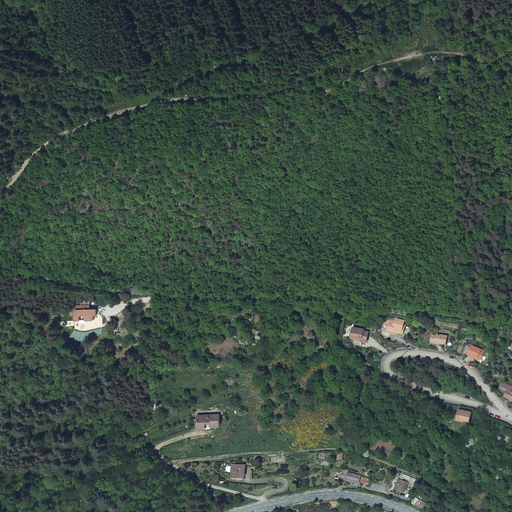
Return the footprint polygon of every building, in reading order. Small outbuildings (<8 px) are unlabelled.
[(85,319),(94,319),(94,314),(99,314),(97,309),(89,309),(86,309),(86,305),(89,305),(89,301),(80,301),(80,305),(76,305),(76,311),(75,311),(75,320),(80,320),(85,319)] [(395,323),(389,321),(389,324),(384,323),(382,330),(397,334),(398,332),(403,334),(404,329),(403,328),(404,324),(405,321),(396,319),(395,321),(395,323)] [(364,330),(353,327),(351,337),(362,339),(362,341),(367,342),(369,332),(364,331),(364,330)] [(437,336),(432,335),(431,342),(446,344),(447,336),(437,334),(437,336)] [(468,355),(478,359),(479,357),(482,358),(485,351),(471,345),(468,355)] [(505,397),(511,400),(511,401),(511,386),(504,383),(502,389),(507,391),(505,397)] [(220,409),(193,410),(194,422),(197,422),(197,415),(219,414),(223,414),(220,409)] [(472,413),(458,410),(455,422),(469,425),(472,413)] [(205,429),(211,429),(211,426),(220,426),(219,414),(197,415),(197,422),(198,428),(205,428),(205,429)] [(244,465),(232,465),(232,466),(231,471),(231,476),(244,476),(244,465)] [(362,476),(354,475),(355,473),(352,473),(352,472),(343,470),(342,475),(347,476),(346,479),(350,480),(359,482),(360,481),(368,483),(369,479),(362,476)] [(407,482),(399,480),(396,488),(404,490),(407,482)] [(421,501),(415,498),(412,503),(423,509),(426,503),(421,501)]
